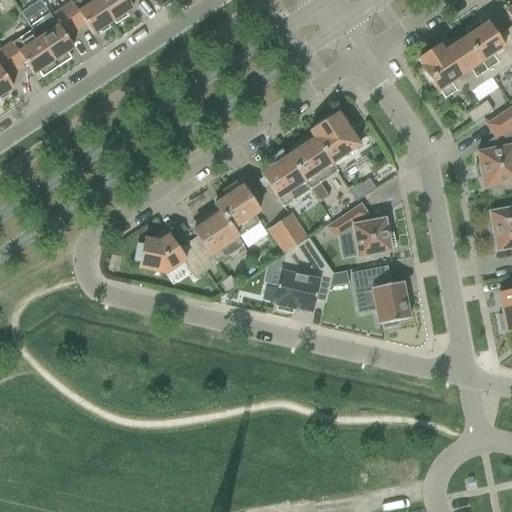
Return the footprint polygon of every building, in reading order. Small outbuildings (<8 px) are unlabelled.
[(67,0),(71,4),(60,11),(74,32),(84,25),(92,36),(98,32),(100,36),(108,30),(106,27),(112,23),(96,0),(67,0)] [(96,0),(112,23),(112,22),(114,26),(127,17),(125,14),(132,10),(125,0),(96,0)] [(64,39),(74,32),(60,11),(50,18),(48,14),(28,28),(30,31),(56,70),(71,60),(66,53),(72,50),(64,39)] [(468,36),(464,39),(491,79),(511,65),(511,67),(511,43),(508,38),(499,44),(486,24),(482,27),(478,23),(465,32),(468,36)] [(56,70),(30,31),(0,51),(14,72),(24,65),(31,76),(37,73),(41,79),(56,70)] [(491,79),(464,39),(443,53),(465,86),(465,87),(469,93),(491,79)] [(465,86),(443,53),(442,53),(438,47),(417,61),(421,68),(420,69),(436,94),(438,93),(443,101),(465,87),(465,86)] [(4,78),(14,72),(0,51),(0,102),(8,97),(6,94),(12,90),(4,78)] [(485,102),(475,108),(482,118),(492,112),(485,102)] [(511,144),(509,131),(511,128),(511,107),(485,126),(494,139),(483,147),(484,152),(476,154),(483,190),(503,186),(504,190),(511,188),(511,144)] [(482,118),(475,108),(465,115),(472,125),(482,118)] [(308,133),(310,136),(311,135),(331,165),(332,165),(358,147),(337,115),(330,119),(328,117),(314,126),(316,129),(308,133)] [(296,152),(287,157),(310,191),(318,204),(328,197),(320,184),(337,173),(332,165),(331,165),(311,135),(310,136),(293,147),(296,152)] [(309,191),(287,157),(285,159),(280,152),(266,162),(271,168),(260,176),(282,209),(309,191)] [(368,180),(358,186),(365,196),(375,190),(368,180)] [(365,196),(358,186),(348,193),(355,203),(365,196)] [(213,206),(215,210),(216,210),(236,239),(259,224),(253,216),(258,213),(241,187),(238,190),(231,187),(225,191),(226,198),(213,206)] [(386,236),(383,221),(369,224),(365,218),(367,217),(359,206),(325,228),(333,239),(336,238),(344,236),(346,245),(354,244),(357,258),(389,252),(388,249),(394,248),(392,235),(386,236)] [(511,250),(511,256),(511,208),(487,213),(495,254),(511,250)] [(216,210),(215,210),(198,222),(201,226),(192,232),(196,239),(187,245),(204,272),(242,247),(236,239),(216,210)] [(290,216),(278,224),(294,247),(306,239),(290,216)] [(294,247),(278,224),(267,232),(282,255),(294,247)] [(204,272),(187,245),(177,252),(167,237),(158,243),(144,240),(142,247),(136,246),(133,262),(139,263),(138,270),(164,276),(183,263),(193,279),(204,272)] [(279,274),(272,305),(274,306),(274,307),(276,308),(275,312),(291,315),(292,311),(294,312),(294,310),(310,314),(313,302),(324,305),(331,275),(307,240),(293,249),(306,269),(305,274),(281,269),(279,274)] [(388,286),(385,269),(350,276),(353,294),(370,291),(377,326),(382,325),(383,329),(396,326),(395,323),(408,320),(401,283),(388,286)] [(501,316),(497,317),(500,333),(504,332),(505,333),(511,331),(511,279),(511,280),(511,286),(511,291),(497,295),(501,316)]
